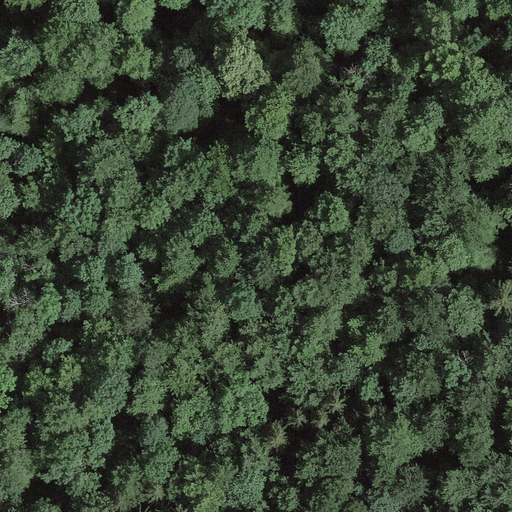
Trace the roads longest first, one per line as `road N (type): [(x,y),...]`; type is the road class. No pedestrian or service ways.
road 1 (track): [(511,314),(28,511)]
road 2 (unclassified): [(0,274),(120,178),(264,120),(429,0)]
